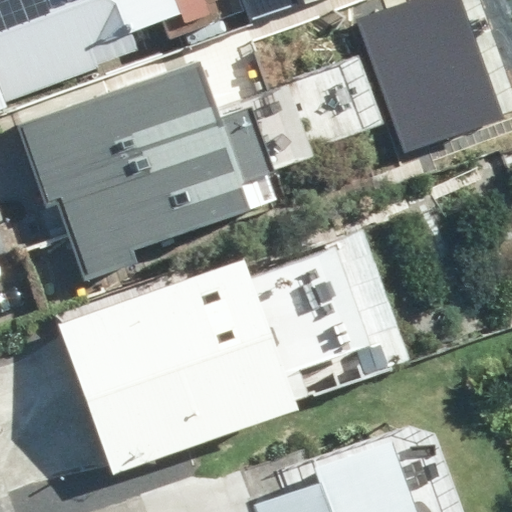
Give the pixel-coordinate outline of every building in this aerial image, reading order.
[(0,0),(0,103),(112,63),(111,59),(154,44),(147,24),(177,14),(171,0),(0,0)] [(426,0),(363,25),(413,151),(506,114),(461,0),(426,0)] [(221,47),(30,121),(60,199),(67,196),(96,272),(152,249),(147,239),(274,190),(264,166),(328,141),(304,79),(243,103),(221,47)] [(225,258),(68,315),(124,469),(328,395),(313,354),(373,332),(334,224),(227,263),(225,258)] [(440,511),(440,510),(472,499),(446,429),(417,439),(413,425),(333,453),(339,471),(265,498),(270,511),(440,511)]
